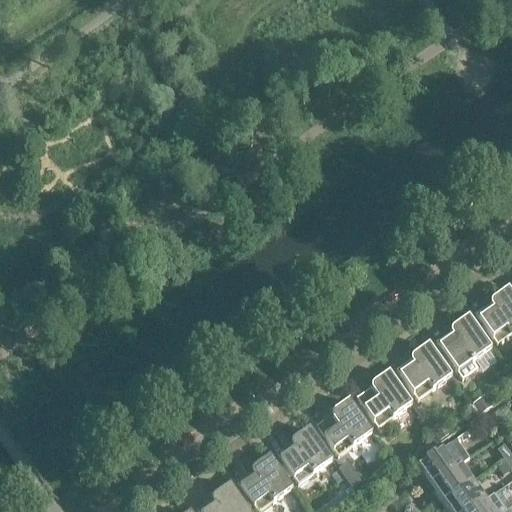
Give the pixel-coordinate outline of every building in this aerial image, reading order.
[(511,298),(507,292),(492,303),(492,304),(491,305),(490,305),(490,306),(490,307),(490,308),(490,309),(491,310),(487,312),(486,310),(476,317),(475,318),(496,348),(510,339),(511,339),(511,337),(511,298)] [(435,346),(457,376),(462,384),(476,373),(472,366),(474,364),(491,353),(468,320),(452,331),(453,331),(452,332),(451,333),(450,334),(450,335),(450,336),(450,337),(451,338),(447,340),(446,338),(436,345),(435,346)] [(451,381),(428,348),(413,359),(412,360),(411,361),(411,362),(410,364),(411,365),(411,366),(408,368),(406,366),(397,373),(396,373),(395,374),(417,404),(431,394),(431,395),(435,392),(434,392),(451,381)] [(411,408),(388,376),(373,387),(372,388),(372,389),(371,389),(371,390),(371,391),(371,392),(371,393),(371,394),(368,396),(366,394),(357,401),(355,402),(377,432),(391,422),(391,423),(395,420),(411,408)] [(482,399),(471,406),(479,416),(489,409),(482,399)] [(371,436),(348,404),(333,415),(333,416),(332,417),(331,418),(331,419),(331,420),(331,421),(331,422),(328,424),(326,422),(317,429),(316,430),(337,460),(351,451),(352,451),(355,448),(371,436)] [(492,432),(485,422),(478,427),(485,437),(492,432)] [(442,425),(431,433),(439,444),(450,437),(442,425)] [(331,465),(309,432),(293,443),(293,444),(292,445),(291,446),(291,447),(291,448),(291,449),(292,450),(288,453),(287,451),(277,457),(276,458),(298,488),(312,479),(315,476),(331,465)] [(427,436),(425,451),(427,454),(437,447),(429,435),(427,436)] [(417,470),(429,489),(461,466),(468,461),(455,443),(417,470)] [(510,458),(503,448),(497,453),(504,463),(510,458)] [(292,493),(269,460),(253,471),(254,471),(253,472),(252,473),(252,474),(251,475),(251,476),(251,477),(252,478),(248,481),(247,479),(237,485),(236,486),(254,511),(264,511),(272,507),(275,505),(275,504),(292,493)] [(461,467),(461,466),(429,489),(442,506),(474,484),(473,483),(470,486),(459,469),(461,467)] [(345,483),(351,491),(360,485),(355,477),(345,483)] [(474,485),(474,484),(442,506),(445,511),(471,511),(486,502),(486,501),(483,503),(471,487),(474,485)] [(245,511),(229,488),(214,499),(213,500),(212,501),(212,502),(212,503),(212,504),(212,505),(212,506),(209,509),(207,507),(199,511),(245,511)] [(503,511),(493,497),(486,502),(471,511),(503,511)]
